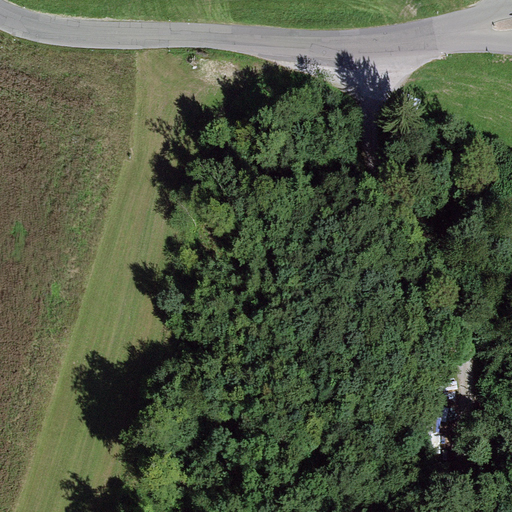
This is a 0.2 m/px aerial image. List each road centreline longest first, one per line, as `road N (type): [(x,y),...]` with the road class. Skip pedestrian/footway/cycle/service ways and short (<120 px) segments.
road 1 (tertiary): [(0,12),(70,32),(327,43),(511,25)]
road 2 (track): [(459,511),(464,399),(450,295),(375,174),(367,119),(389,42)]
